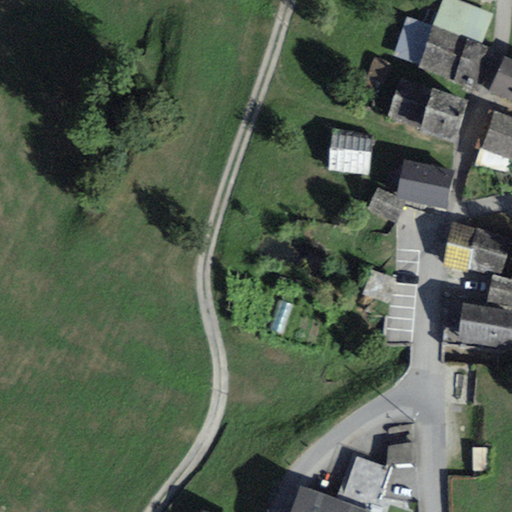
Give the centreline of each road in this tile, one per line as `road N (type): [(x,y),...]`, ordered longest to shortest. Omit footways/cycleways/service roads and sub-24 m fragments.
road 1 (track): [(152,511),(218,408),(206,256),(290,0)]
road 2 (residential): [(451,219),(506,0)]
road 3 (unclassified): [(423,394),(400,398),(350,431),(301,478),(280,511)]
road 4 (residential): [(423,394),(435,252),(451,219)]
road 5 (residential): [(441,511),(434,411),(423,394)]
